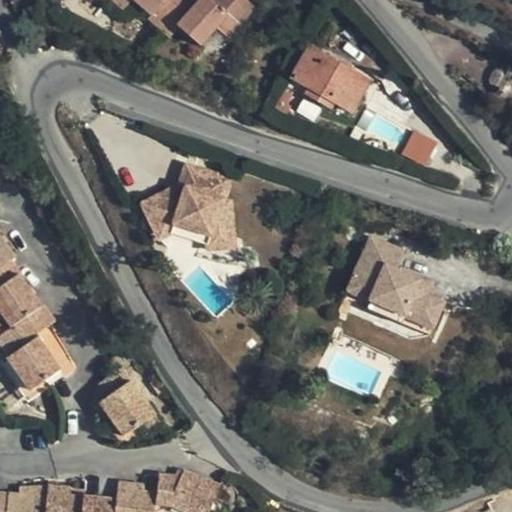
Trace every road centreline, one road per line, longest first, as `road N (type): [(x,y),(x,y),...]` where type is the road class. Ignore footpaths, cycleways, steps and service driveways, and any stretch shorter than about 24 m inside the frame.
road 1 (residential): [(511,197),(497,209),(467,209),(70,80),(44,80),(35,94),(175,362),(229,438),(283,485),(370,511),(441,507),(511,477)]
road 2 (residential): [(375,0),(511,172)]
